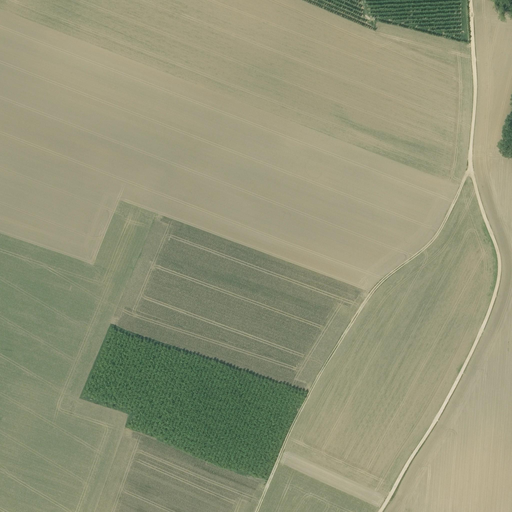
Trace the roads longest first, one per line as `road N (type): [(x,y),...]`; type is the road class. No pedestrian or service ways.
road 1 (track): [(254,511),(306,394),(361,303),(433,238),(469,167)]
road 2 (track): [(469,167),(499,257),(496,284),(459,374),(378,511)]
road 3 (track): [(469,167),(469,0)]
